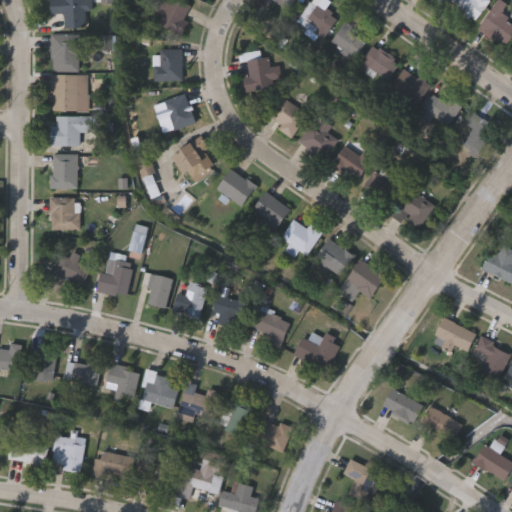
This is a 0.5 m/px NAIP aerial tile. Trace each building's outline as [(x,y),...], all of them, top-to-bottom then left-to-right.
[(65,15),(52,16),(51,0),(88,0),(89,30),(66,31),(65,15)] [(184,22),(189,24),(183,37),(159,25),(171,0),(176,0),(191,7),(184,22)] [(299,0),(290,14),(269,0),(299,0)] [(323,42),(298,23),(315,0),(324,0),(320,7),(339,21),(323,42)] [(485,0),(485,17),(456,17),(456,0),(485,0)] [(507,8),(503,12),(511,24),(511,39),(499,49),(480,23),(505,5),(507,8)] [(367,48),(349,61),(333,38),(352,25),(367,48)] [(52,36),(88,36),(88,57),(80,57),(80,73),(52,73),(52,36)] [(360,68),(375,46),(400,65),(384,86),(360,68)] [(161,58),(161,52),(183,52),(183,83),(155,83),(155,58),(161,58)] [(280,67),(284,87),(247,94),(244,79),(251,78),(248,63),(270,59),(272,68),(280,67)] [(392,92),(404,71),(431,85),(419,107),(392,92)] [(52,77),(89,77),(89,112),(52,112),(52,77)] [(162,104),(187,95),(198,124),(174,134),(169,120),(162,123),(158,112),(165,110),(162,104)] [(426,116),(432,98),(461,107),(455,126),(426,116)] [(308,117),(293,138),(269,119),(284,99),(308,117)] [(474,131),(466,125),(474,114),(497,130),(477,159),(462,148),(474,131)] [(52,127),(56,127),(56,118),(99,118),(98,133),(81,133),(80,148),(52,148),(52,127)] [(332,129),(328,135),(338,141),(326,161),(300,145),(315,119),(332,129)] [(201,184),(176,167),(197,137),(211,147),(205,156),(215,163),(201,184)] [(347,145),(373,162),(359,185),(333,168),(347,145)] [(52,190),(52,156),(78,156),(78,190),(52,190)] [(403,190),(382,212),(361,192),(382,170),(403,190)] [(258,189),(243,209),(218,190),(233,171),(258,189)] [(436,208),(420,231),(405,220),(402,224),(392,217),(412,190),(436,208)] [(253,212),(269,193),(292,213),(277,232),(253,212)] [(80,231),(51,231),(51,200),(80,200),(80,231)] [(311,226),(324,235),(307,258),(283,240),(296,221),(308,230),(311,226)] [(148,229),(144,255),(132,253),(136,228),(148,229)] [(341,278),(316,259),(331,240),(356,259),(341,278)] [(511,282),(485,272),(495,245),(511,251),(511,282)] [(81,258),(78,264),(91,269),(83,288),(50,275),(58,255),(69,260),(71,254),(81,258)] [(129,299),(99,294),(105,259),(135,265),(129,299)] [(347,281),(363,261),(387,281),(372,300),(347,281)] [(152,292),(140,288),(145,273),(174,282),(166,310),(148,305),(152,292)] [(219,315),(214,315),(216,299),(246,302),(244,329),(218,327),(219,315)] [(281,348),(269,342),(271,337),(253,328),(262,309),(293,325),(281,348)] [(477,334),(469,352),(455,346),(451,353),(433,344),(445,319),(477,334)] [(294,355),(304,338),(319,347),(327,334),(342,343),(325,373),(294,355)] [(481,374),(488,356),(476,350),(481,339),(511,352),(499,382),(481,374)] [(0,351),(10,352),(11,345),(23,347),(19,373),(0,370),(0,351)] [(34,383),(31,353),(53,351),(56,381),(34,383)] [(68,362),(88,366),(90,359),(103,362),(97,389),(64,382),(68,362)] [(140,370),(134,408),(115,405),(117,389),(107,387),(110,365),(140,370)] [(174,379),(172,388),(179,390),(174,409),(140,400),(148,372),(174,379)] [(383,407),(394,388),(424,406),(413,425),(383,407)] [(178,418),(185,392),(206,398),(208,390),(220,393),(211,427),(178,418)] [(224,432),(231,415),(224,412),(229,399),(255,409),(243,439),(224,432)] [(423,425),(431,407),(463,422),(455,439),(423,425)] [(293,430),(283,454),(252,441),(262,417),(293,430)] [(52,468),(56,436),(85,439),(82,471),(52,468)] [(12,440),(48,444),(46,466),(9,462),(12,440)] [(474,463),(486,445),(511,462),(511,470),(504,482),(474,463)] [(177,497),(184,467),(201,471),(205,452),(228,457),(219,495),(207,492),(205,503),(177,497)] [(95,477),(97,454),(133,457),(132,479),(95,477)] [(145,485),(153,458),(168,462),(166,470),(177,474),(171,493),(145,485)] [(357,480),(345,474),(351,460),(379,473),(365,505),(349,497),(357,480)] [(250,497),(261,500),(257,511),(233,511),(219,508),(224,491),(232,494),(236,483),(253,488),(250,497)] [(329,511),(333,500),(352,505),(350,511),(329,511)]
